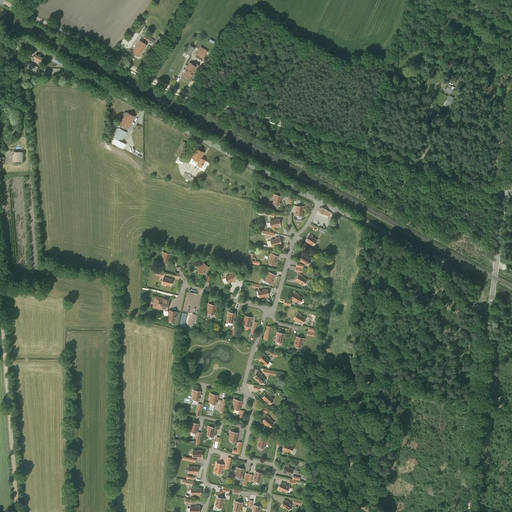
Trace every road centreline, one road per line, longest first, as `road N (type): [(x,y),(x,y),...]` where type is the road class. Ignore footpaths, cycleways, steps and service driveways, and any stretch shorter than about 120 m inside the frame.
road 1 (unclassified): [(489,315),(441,263),(94,80),(34,69),(2,35)]
road 2 (track): [(75,38),(210,100),(504,190)]
road 3 (track): [(0,311),(16,511)]
road 4 (unclassified): [(464,511),(489,315)]
road 5 (unclassified): [(489,315),(504,190)]
